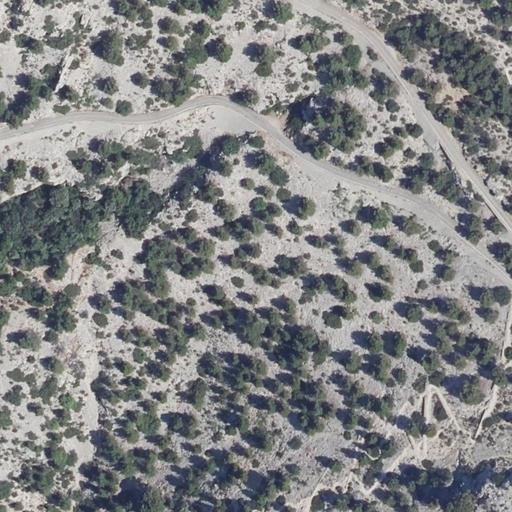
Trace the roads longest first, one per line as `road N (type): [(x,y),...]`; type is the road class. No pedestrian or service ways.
road 1 (unclassified): [(0,131),(71,115),(150,116),(218,100),(255,114),(315,161),(429,203),(511,271)]
road 2 (unclassified): [(511,218),(387,47),(312,0)]
